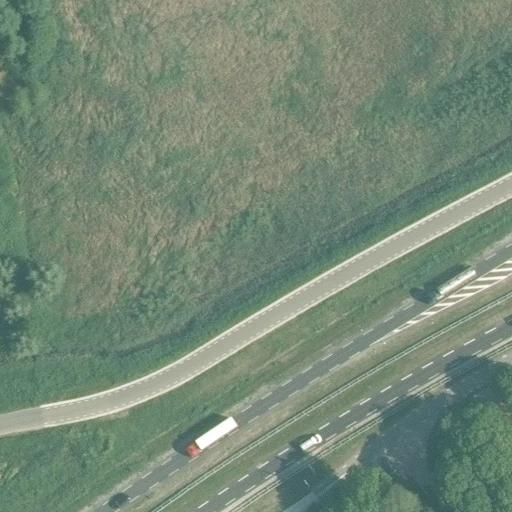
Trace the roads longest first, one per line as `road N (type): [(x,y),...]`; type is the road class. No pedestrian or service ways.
road 1 (unclassified): [(511,184),(154,385),(0,425)]
road 2 (trunk): [(511,251),(102,511)]
road 3 (trunk): [(203,511),(362,408),(511,327)]
road 4 (unclassified): [(332,479),(511,359)]
